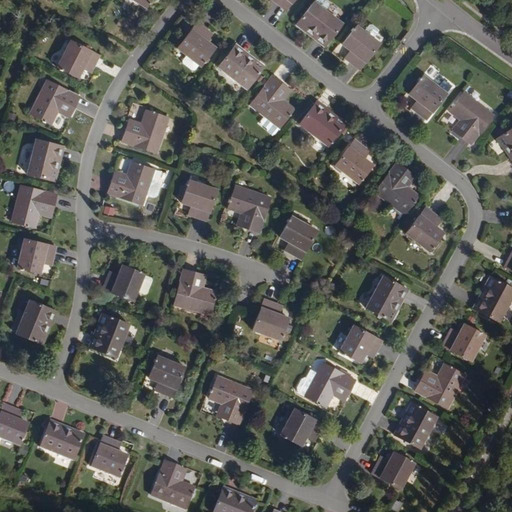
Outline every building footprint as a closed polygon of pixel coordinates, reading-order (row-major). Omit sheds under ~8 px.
[(131,0),(145,9),(150,0),(131,0)] [(293,0),(276,0),(274,3),(284,12),(293,0)] [(317,0),(314,5),(312,3),(294,25),(304,33),(307,30),(326,45),(340,26),(324,13),(329,6),(321,0),(317,0)] [(208,29),(198,22),(178,48),(187,54),(182,60),(183,63),(192,70),(195,69),(199,64),(201,65),(214,46),(207,40),(202,37),(208,29)] [(379,45),(356,27),(341,45),(349,51),(353,55),(347,63),(358,71),(379,45)] [(208,29),(202,37),(207,40),(213,33),(208,29)] [(326,45),(307,30),(304,33),(323,48),(326,45)] [(102,56),(73,41),(59,67),(80,78),(85,68),(87,63),(95,68),(102,56)] [(250,63),(253,59),(234,44),(231,48),(250,63)] [(341,58),(346,50),(336,45),(332,53),(341,58)] [(250,63),(231,48),(216,66),(244,89),(262,66),(253,59),(250,63)] [(353,55),(349,51),(343,59),(347,63),(353,55)] [(87,63),(85,68),(93,73),(95,68),(87,63)] [(282,85),(271,76),(249,105),(277,128),(292,109),(282,101),(274,95),(282,85)] [(446,94),(423,76),(408,93),(416,100),(421,104),(416,111),(426,119),(446,94)] [(80,99),(48,82),(30,115),(51,126),(58,114),(62,105),(74,112),(80,99)] [(282,85),(274,95),(282,101),(289,91),(282,85)] [(493,117),(463,93),(449,111),(460,121),(467,127),(460,136),(470,144),(493,117)] [(408,106),(412,100),(404,95),(400,100),(408,106)] [(416,100),(411,108),(416,111),(421,104),(416,100)] [(74,112),(62,105),(58,114),(69,120),(74,112)] [(309,109),(329,123),(331,120),(312,105),(309,109)] [(329,123),(309,109),(295,127),(323,150),(341,127),(331,120),(329,123)] [(168,119),(145,112),(141,125),(138,134),(126,130),(121,143),(156,155),(168,119)] [(126,130),(138,134),(141,125),(129,121),(126,130)] [(467,127),(460,121),(452,130),(460,136),(467,127)] [(511,134),(503,142),(511,150),(511,134)] [(58,146),(36,140),(27,175),(54,183),(57,171),(52,170),(58,146)] [(363,148),(353,140),(333,165),(355,183),(370,165),(362,159),(358,155),(363,148)] [(58,146),(52,170),(57,171),(62,147),(58,146)] [(358,155),(362,159),(368,151),(363,148),(358,155)] [(406,171),(395,163),(373,192),(402,214),(417,195),(406,187),(398,181),(406,171)] [(161,173),(131,164),(127,177),(124,186),(112,182),(108,195),(142,206),(145,196),(154,199),(157,197),(160,189),(160,186),(158,182),(161,173)] [(406,171),(398,181),(406,187),(413,177),(406,171)] [(112,182),(124,186),(127,177),(115,173),(112,182)] [(216,189),(188,179),(180,201),(190,204),(195,206),(192,215),(205,219),(216,189)] [(270,199),(234,186),(227,209),(240,214),(249,217),(245,229),(257,233),(270,199)] [(56,196),(20,187),(12,223),(34,229),(38,215),(41,206),(52,209),(56,196)] [(195,206),(190,204),(187,213),(192,215),(195,206)] [(50,218),(52,209),(41,206),(38,215),(50,218)] [(435,215),(424,207),(404,233),(428,251),(442,232),(434,226),(429,223),(435,215)] [(245,229),(249,217),(240,214),(236,226),(245,229)] [(435,215),(429,223),(434,226),(439,219),(435,215)] [(315,231),(290,216),(278,237),(287,242),(292,244),(287,252),(299,259),(315,231)] [(54,246),(23,238),(16,267),(38,273),(41,262),(42,257),(51,260),(54,246)] [(275,238),(271,246),(280,250),(284,242),(275,238)] [(292,244),(287,242),(282,249),(287,252),(292,244)] [(511,256),(509,255),(502,267),(511,272),(511,256)] [(148,276),(126,268),(122,277),(120,282),(112,279),(107,291),(137,303),(141,295),(147,297),(151,296),(156,284),(154,280),(147,278),(148,276)] [(197,277),(183,273),(173,308),(208,319),(215,295),(202,291),(193,289),(197,277)] [(120,282),(122,277),(114,274),(112,279),(120,282)] [(197,277),(193,289),(202,291),(205,279),(197,277)] [(400,288),(379,277),(363,309),(388,322),(393,312),(389,309),(400,288)] [(511,296),(511,290),(490,279),(484,289),(489,291),(477,313),(498,324),(511,296)] [(100,290),(106,292),(109,281),(104,280),(100,290)] [(393,312),(405,290),(400,288),(389,309),(393,312)] [(484,289),(473,310),(477,313),(489,291),(484,289)] [(282,304),(269,299),(257,329),(284,340),(292,318),(283,315),(278,313),(282,304)] [(51,311),(29,302),(15,336),(42,346),(46,335),(42,333),(51,311)] [(278,313),(283,315),(287,306),(282,304),(278,313)] [(46,335),(56,312),(51,311),(42,333),(46,335)] [(134,328),(108,317),(104,328),(108,329),(98,352),(121,361),(134,328)] [(484,335),(463,324),(459,333),(456,337),(448,333),(441,346),(470,361),(484,335)] [(104,328),(94,350),(98,352),(108,329),(104,328)] [(380,343),(352,328),(338,353),(358,364),(363,356),(365,351),(374,355),(380,343)] [(456,337),(459,333),(450,328),(448,333),(456,337)] [(365,351),(363,356),(371,360),(374,355),(365,351)] [(185,366),(159,356),(150,377),(159,381),(164,383),(160,392),(172,397),(185,366)] [(353,382),(322,364),(316,374),(309,370),(305,379),(302,378),(299,380),(295,389),(297,393),(325,408),(332,396),(336,388),(347,393),(353,382)] [(463,375),(443,364),(436,376),(432,385),(421,379),(414,391),(446,408),(463,375)] [(432,385),(436,376),(425,371),(421,379),(432,385)] [(251,390),(217,376),(208,398),(222,404),(229,407),(225,419),(238,424),(251,390)] [(151,389),(154,382),(145,379),(142,386),(151,389)] [(160,392),(164,383),(159,381),(155,390),(160,392)] [(336,388),(332,396),(343,401),(347,393),(336,388)] [(435,417),(410,403),(405,413),(409,416),(397,437),(419,448),(435,417)] [(229,407),(222,404),(217,415),(225,419),(229,407)] [(16,411),(4,406),(0,416),(0,439),(18,447),(27,426),(18,422),(13,420),(16,411)] [(321,425),(293,409),(279,434),(300,445),(304,437),(307,432),(315,437),(321,425)] [(13,420),(18,422),(22,413),(16,411),(13,420)] [(397,437),(409,416),(405,413),(393,435),(397,437)] [(48,426),(70,434),(72,430),(50,422),(48,426)] [(70,434),(48,426),(39,448),(73,461),(83,435),(72,430),(70,434)] [(307,432),(304,437),(313,441),(315,437),(307,432)] [(116,443),(104,438),(91,468),(107,475),(104,482),(115,486),(127,458),(117,454),(112,452),(116,443)] [(112,452),(117,454),(121,445),(116,443),(112,452)] [(413,463),(392,452),(388,460),(385,465),(377,461),(371,473),(399,488),(413,463)] [(377,461),(385,465),(388,460),(379,456),(377,461)] [(55,457),(53,463),(66,467),(67,461),(55,457)] [(178,468),(165,463),(151,497),(185,511),(194,488),(181,483),(173,480),(178,468)] [(173,480),(181,483),(186,471),(178,468),(173,480)] [(220,493),(243,501),(244,497),(222,489),(220,493)] [(243,501),(220,493),(212,511),(250,511),(255,502),(244,497),(243,501)]
